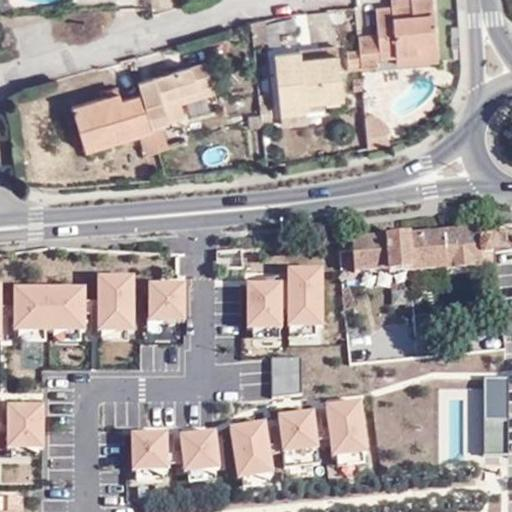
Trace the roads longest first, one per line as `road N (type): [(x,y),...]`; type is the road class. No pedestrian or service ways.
road 1 (secondary): [(395,186),(0,228)]
road 2 (residential): [(0,81),(250,0)]
